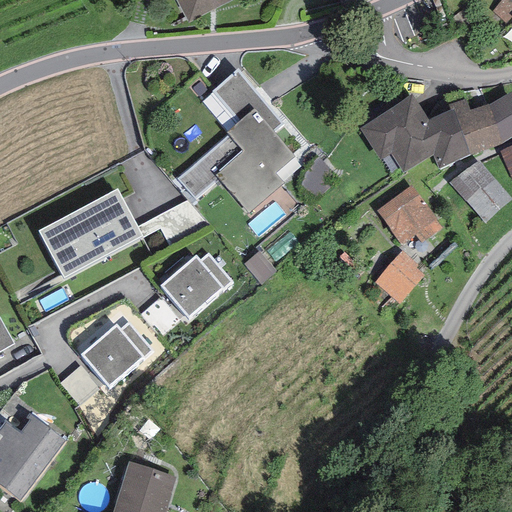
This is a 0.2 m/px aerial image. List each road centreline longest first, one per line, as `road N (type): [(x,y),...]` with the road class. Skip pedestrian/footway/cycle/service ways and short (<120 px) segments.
road 1 (residential): [(0,82),(94,51),(300,33),(363,15)]
road 2 (unclassified): [(340,511),(430,346)]
road 3 (residential): [(511,67),(445,70),(403,59),(377,42),(363,15)]
road 4 (unknown): [(300,33),(302,67),(291,83),(212,116),(191,134)]
road 5 (residential): [(430,346),(469,273),(511,225)]
